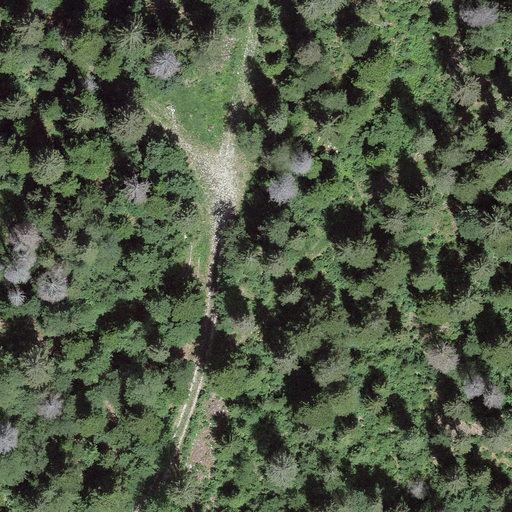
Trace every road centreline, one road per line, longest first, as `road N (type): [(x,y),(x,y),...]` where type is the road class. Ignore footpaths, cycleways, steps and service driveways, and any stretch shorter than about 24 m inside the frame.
road 1 (track): [(140,511),(191,402),(231,183)]
road 2 (track): [(231,183),(263,0)]
